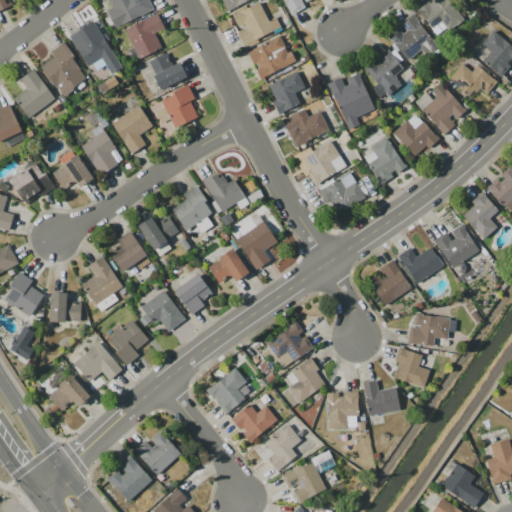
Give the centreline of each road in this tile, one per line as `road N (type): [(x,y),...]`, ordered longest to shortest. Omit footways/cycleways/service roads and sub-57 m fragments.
road 1 (tertiary): [(511,110),(465,164),(124,413)]
road 2 (residential): [(183,0),(324,262)]
road 3 (residential): [(242,119),(57,239)]
road 4 (primary): [(99,511),(0,375)]
road 5 (residential): [(162,379),(230,470),(238,502)]
